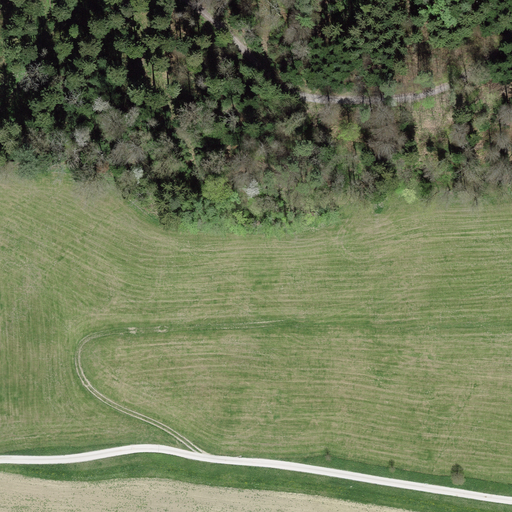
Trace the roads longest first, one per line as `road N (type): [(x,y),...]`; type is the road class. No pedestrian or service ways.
road 1 (track): [(511,499),(142,447),(0,459)]
road 2 (track): [(208,458),(89,388),(77,350),(92,334),(276,322)]
road 3 (track): [(185,0),(277,83),(322,100),(426,93),(471,73),(511,35)]
